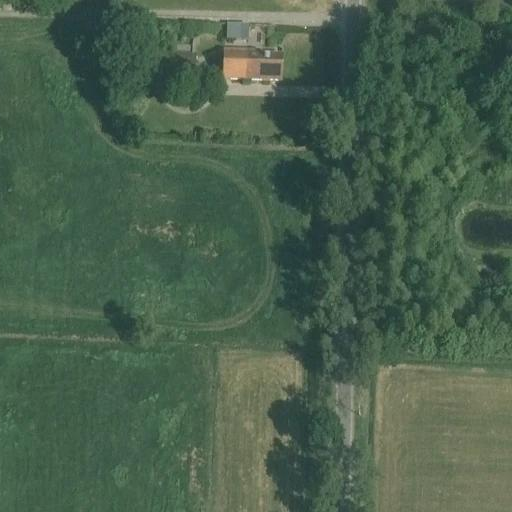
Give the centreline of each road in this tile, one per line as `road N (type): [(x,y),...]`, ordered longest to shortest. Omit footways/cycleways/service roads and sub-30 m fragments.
road 1 (track): [(511,30),(0,8)]
road 2 (unclassified): [(341,511),(353,0)]
